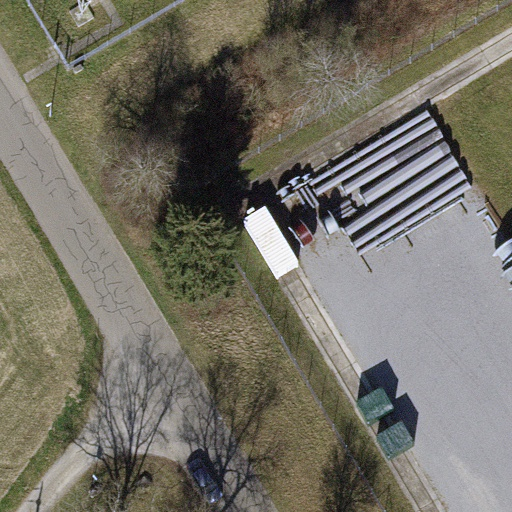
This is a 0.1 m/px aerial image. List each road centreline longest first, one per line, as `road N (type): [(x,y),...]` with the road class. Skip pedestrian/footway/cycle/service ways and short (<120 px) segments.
road 1 (unclassified): [(0,99),(246,511)]
road 2 (track): [(157,359),(45,511)]
